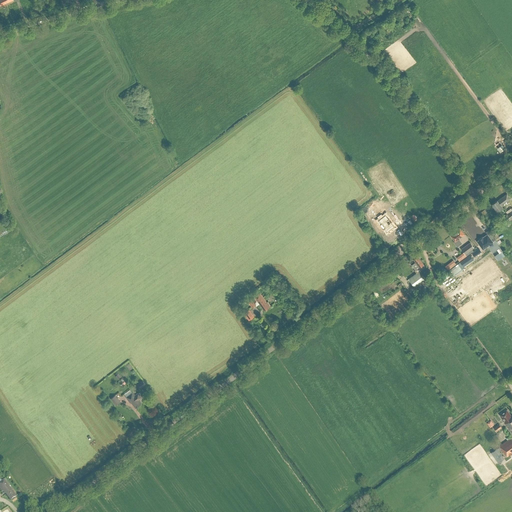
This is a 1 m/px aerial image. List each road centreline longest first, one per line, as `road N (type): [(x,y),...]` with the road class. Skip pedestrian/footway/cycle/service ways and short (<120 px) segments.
road 1 (tertiary): [(53,511),(476,196)]
road 2 (unclassified): [(476,196),(391,79),(307,0)]
road 3 (track): [(417,239),(435,283),(511,387)]
road 4 (unclassified): [(117,0),(0,34)]
